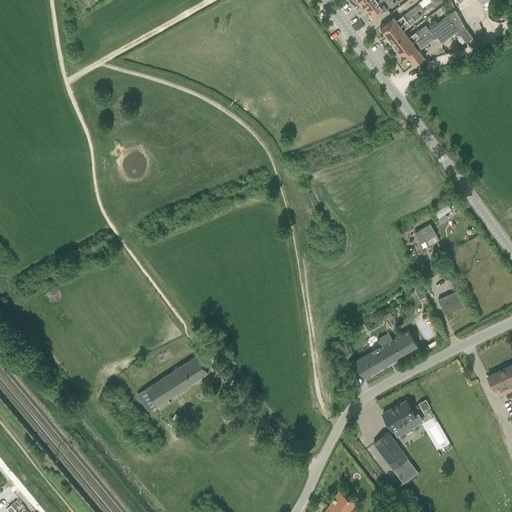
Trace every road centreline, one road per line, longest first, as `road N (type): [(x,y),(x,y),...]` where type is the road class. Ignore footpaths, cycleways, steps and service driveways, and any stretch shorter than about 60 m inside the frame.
road 1 (tertiary): [(511,250),(326,0)]
road 2 (unclassified): [(296,511),(359,400),(511,323)]
